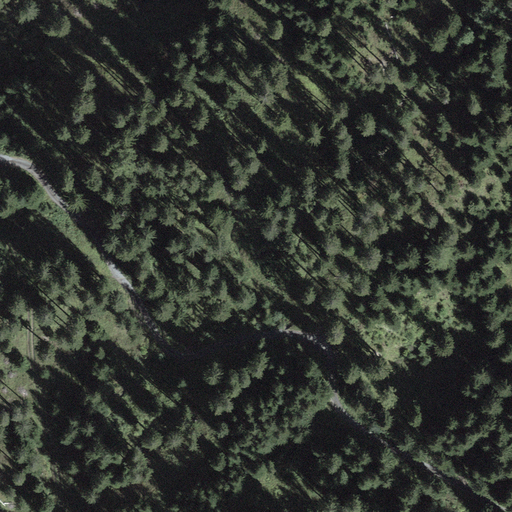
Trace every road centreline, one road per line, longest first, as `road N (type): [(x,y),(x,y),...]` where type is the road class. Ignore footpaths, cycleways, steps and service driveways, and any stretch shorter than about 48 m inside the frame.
road 1 (track): [(511,511),(356,425),(336,403),(329,353),(315,341),(257,335),(193,355),(169,351),(90,228),(37,173),(0,159)]
road 2 (track): [(329,353),(309,318),(261,283),(238,241),(219,165),(181,114),(140,82),(0,7)]
road 3 (track): [(0,215),(28,290),(29,341),(65,511)]
